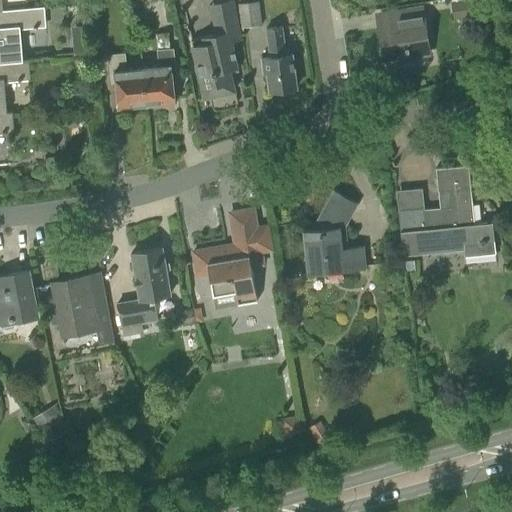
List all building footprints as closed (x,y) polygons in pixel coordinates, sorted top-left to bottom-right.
[(225,0),(208,4),(214,36),(203,39),(204,44),(192,47),(204,98),(234,91),(229,69),(237,67),(231,41),(241,39),(233,0),(225,0)] [(258,0),(237,4),(241,28),(262,25),(258,0)] [(471,17),(467,0),(464,0),(451,2),(454,19),(471,17)] [(0,11),(0,62),(22,61),(20,29),(45,27),(44,7),(2,11),(0,11)] [(394,27),(380,29),(385,60),(410,56),(408,49),(427,46),(421,9),(392,14),(394,27)] [(267,72),(269,91),(296,87),(292,55),(286,56),(283,25),(265,28),(269,58),(261,59),(263,73),(267,72)] [(158,68),(144,70),(147,104),(174,102),(171,78),(176,78),(173,48),(156,50),(158,68)] [(147,104),(144,70),(127,71),(125,52),(108,54),(111,84),(116,83),(118,107),(147,104)] [(0,113),(6,113),(4,81),(30,79),(28,60),(22,61),(0,62),(0,113)] [(6,113),(0,113),(0,132),(14,132),(12,113),(6,113)] [(398,210),(401,255),(428,253),(464,249),(464,245),(494,242),(492,222),(474,224),(468,166),(435,169),(438,192),(443,191),(445,211),(424,213),(424,208),(398,210)] [(365,268),(363,246),(346,247),(344,227),(357,203),(334,190),(313,229),(304,230),(308,274),(365,268)] [(213,295),(235,291),(236,298),(256,294),(251,266),(262,264),(253,209),(241,211),(245,237),(234,239),(235,244),(194,251),(198,275),(209,273),(213,295)] [(116,302),(123,340),(145,336),(142,323),(158,320),(154,297),(171,294),(162,248),(131,254),(139,298),(116,302)] [(0,279),(0,319),(37,313),(29,274),(0,279)] [(63,333),(97,326),(100,342),(113,339),(105,297),(93,300),(89,278),(54,284),(57,299),(52,300),(51,299),(50,299),(54,322),(56,321),(55,320),(61,319),(63,333)] [(43,433),(55,425),(66,443),(76,436),(57,403),(32,417),(43,433)] [(299,416),(282,419),(285,435),(302,433),(299,416)]
